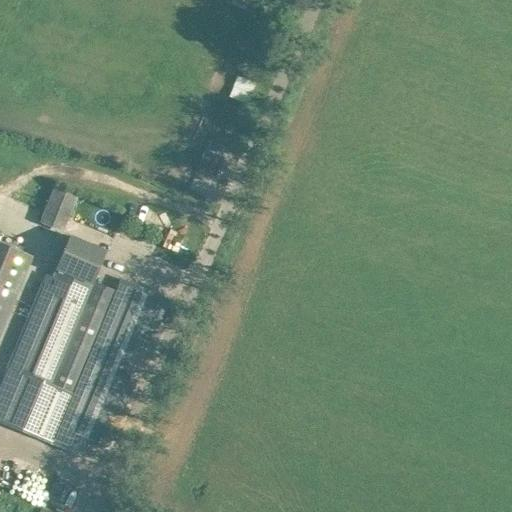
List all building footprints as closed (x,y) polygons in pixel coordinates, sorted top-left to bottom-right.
[(233,88),(231,98),(250,103),(252,92),(233,88)] [(197,169),(208,173),(214,158),(203,153),(197,169)] [(74,200),(54,191),(45,214),(65,222),(74,200)] [(106,252),(69,237),(49,284),(43,281),(38,295),(43,297),(0,401),(0,423),(51,445),(106,312),(84,303),(106,252)] [(0,329),(30,256),(0,243),(0,329)] [(120,280),(106,312),(51,445),(81,458),(87,442),(95,445),(105,421),(117,426),(127,402),(115,397),(145,325),(157,330),(168,300),(120,280)] [(69,508),(72,483),(47,479),(44,505),(69,508)]
